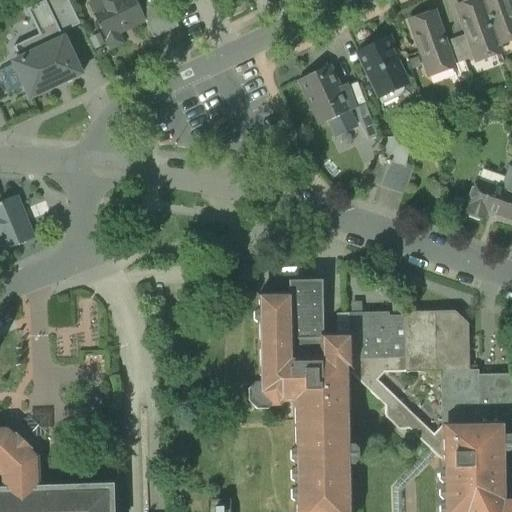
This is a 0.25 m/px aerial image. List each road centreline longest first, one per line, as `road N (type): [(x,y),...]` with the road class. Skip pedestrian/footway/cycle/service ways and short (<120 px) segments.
road 1 (residential): [(86,161),(350,220),(511,276)]
road 2 (residential): [(86,161),(123,104),(343,0)]
road 3 (residential): [(0,293),(91,254),(82,213),(86,161)]
